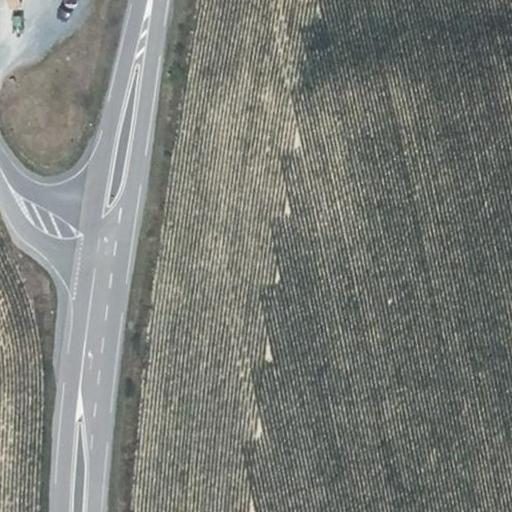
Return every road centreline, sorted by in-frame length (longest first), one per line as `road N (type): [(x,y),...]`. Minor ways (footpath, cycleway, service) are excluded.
road 1 (secondary): [(150,0),(99,255)]
road 2 (secondary): [(99,255),(73,511)]
road 3 (unclassified): [(99,255),(25,202),(0,139)]
